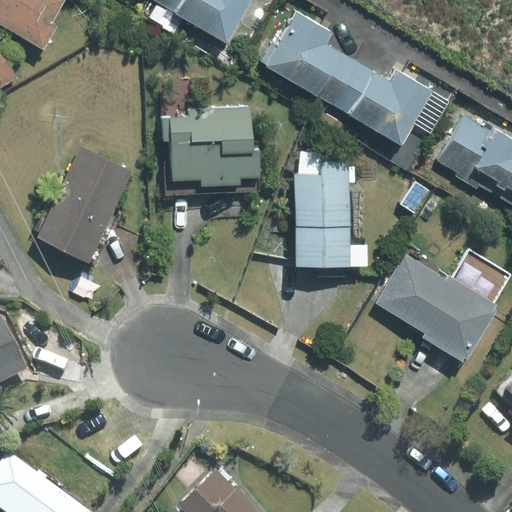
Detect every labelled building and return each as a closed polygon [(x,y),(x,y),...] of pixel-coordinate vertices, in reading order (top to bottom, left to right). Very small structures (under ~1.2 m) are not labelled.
[(50,20),(61,1),(60,0),(0,0),(0,26),(41,50),(57,23),(50,20)] [(144,18),(158,26),(166,14),(218,44),(243,0),(153,0),(153,1),(144,18)] [(325,104),(352,59),(320,39),(326,29),(288,6),(254,61),(325,104)] [(0,53),(0,85),(15,75),(0,53)] [(352,59),(325,104),(394,146),(428,91),(391,69),(385,79),(352,59)] [(166,139),(166,178),(192,178),(192,188),(236,188),(236,179),(255,179),(255,148),(246,148),(246,107),(184,106),(184,118),(158,117),(157,139),(166,139)] [(511,208),(511,159),(509,158),(511,151),(511,140),(459,111),(430,163),(511,208)] [(77,145),(30,238),(82,264),(129,171),(77,145)] [(350,184),(351,154),(296,152),(296,172),(291,172),(289,266),(363,268),(363,245),(344,245),(345,183),(350,184)] [(415,339),(459,363),(510,272),(466,248),(448,280),(398,253),(370,303),(420,330),(415,339)] [(0,387),(26,374),(0,321),(0,387)] [(506,412),(511,419),(511,382),(498,396),(510,408),(506,412)] [(0,511),(81,511),(0,454),(0,511)] [(206,481),(174,511),(251,511),(234,494),(233,495),(223,485),(224,484),(211,471),(203,479),(206,481)]
